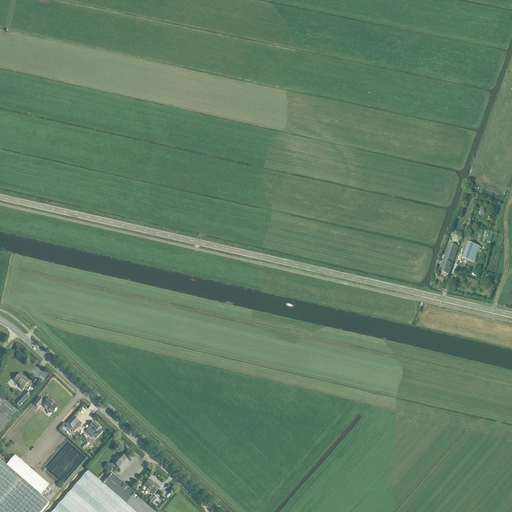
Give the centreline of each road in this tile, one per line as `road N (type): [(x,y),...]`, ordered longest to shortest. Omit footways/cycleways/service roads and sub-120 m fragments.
road 1 (tertiary): [(511,316),(0,196)]
road 2 (track): [(42,306),(84,286),(511,385)]
road 3 (tertiary): [(212,511),(0,319)]
